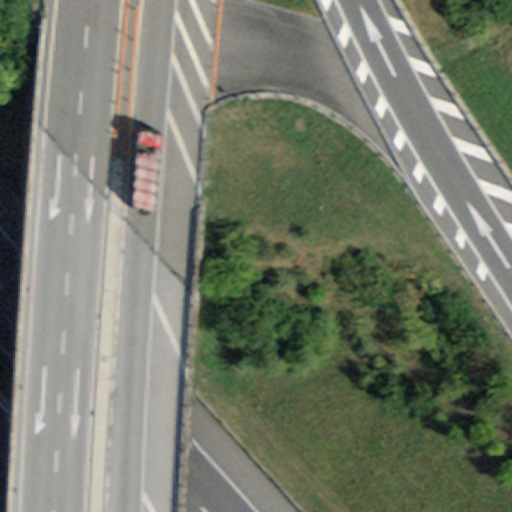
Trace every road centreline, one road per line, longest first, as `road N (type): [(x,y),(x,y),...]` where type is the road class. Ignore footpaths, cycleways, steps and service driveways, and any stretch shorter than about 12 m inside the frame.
road 1 (secondary): [(106,0),(68,511)]
road 2 (secondary): [(125,511),(160,0)]
road 3 (motorway): [(511,263),(357,0)]
road 4 (motorway): [(197,511),(0,293)]
road 5 (unknown): [(410,95),(173,0)]
